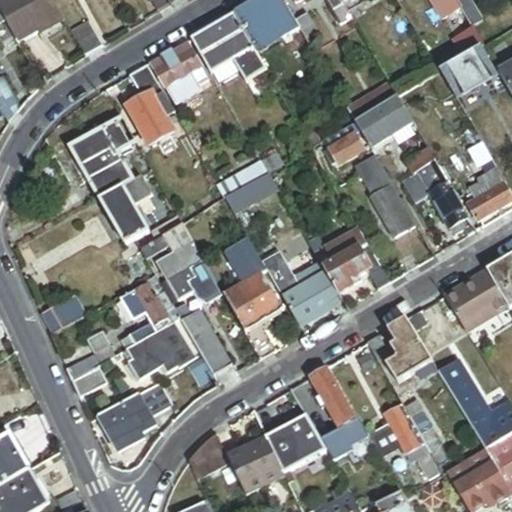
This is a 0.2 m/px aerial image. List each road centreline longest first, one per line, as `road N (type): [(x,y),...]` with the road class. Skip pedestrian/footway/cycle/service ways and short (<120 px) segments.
road 1 (residential): [(511,238),(233,401),(185,442),(139,511)]
road 2 (residential): [(224,0),(53,109),(16,155),(0,192)]
road 3 (residential): [(0,267),(109,511)]
